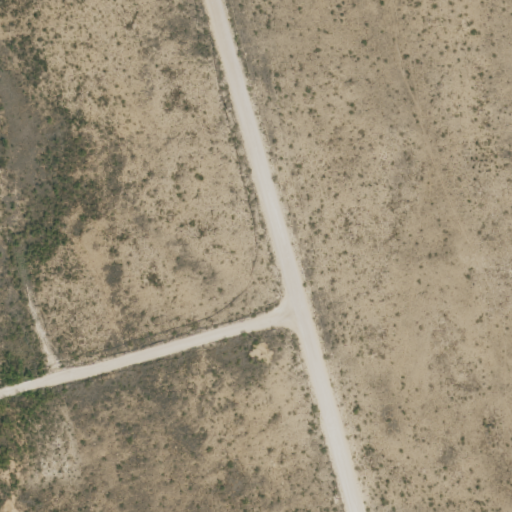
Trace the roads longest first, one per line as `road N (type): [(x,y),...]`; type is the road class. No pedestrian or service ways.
road 1 (track): [(298,511),(149,0)]
road 2 (track): [(0,455),(255,383)]
